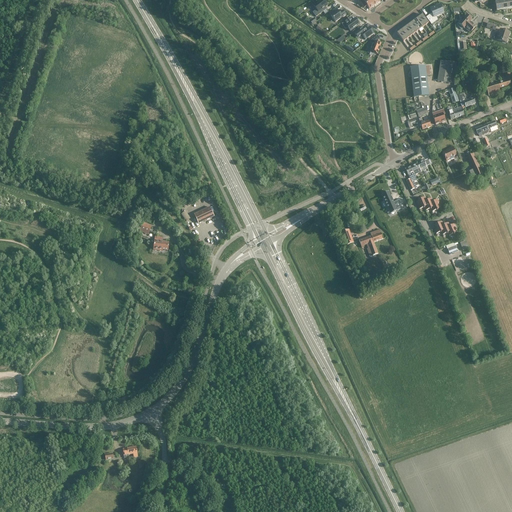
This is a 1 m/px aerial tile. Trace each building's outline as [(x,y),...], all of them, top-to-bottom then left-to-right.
[(316,10),(313,12),(316,17),(326,9),(325,7),(327,5),(323,0),(321,0),(314,6),(316,10)] [(370,0),(357,0),(362,7),(365,5),(369,9),(374,5),(370,0)] [(443,13),(439,5),(430,9),(432,13),(426,17),(431,25),(438,20),(436,16),(443,13)] [(335,8),(329,13),(331,16),(335,22),(342,17),(342,18),(346,15),(342,10),(339,13),(338,11),(337,11),(335,8)] [(422,14),(419,16),(425,25),(428,23),(422,14)] [(464,29),(464,28),(470,33),(475,26),(470,22),(471,20),(466,15),(463,18),(463,17),(460,20),(461,21),(458,24),(464,29)] [(422,27),(425,25),(419,16),(415,19),(422,27)] [(350,18),(341,24),(345,29),(347,27),(350,31),(359,24),(358,23),(359,22),(357,19),(356,20),(355,18),(352,20),(350,18)] [(415,19),(412,21),(419,30),(422,27),(415,19)] [(415,32),(419,30),(412,21),(409,23),(415,32)] [(409,23),(406,26),(412,34),(415,32),(409,23)] [(412,34),(406,26),(403,28),(409,37),(412,34)] [(363,27),(354,33),(357,37),(361,34),(365,40),(374,34),(369,27),(365,30),(363,27)] [(403,28),(400,30),(406,39),(409,37),(403,28)] [(497,40),(506,43),(510,32),(500,29),(499,33),(496,32),(493,38),(497,40)] [(403,41),(406,39),(400,30),(397,33),(403,41)] [(370,42),(372,45),(370,49),(371,49),(370,52),(377,55),(378,51),(379,51),(380,49),(379,48),(381,44),(378,43),(377,42),(380,39),(378,36),(370,42)] [(458,50),(460,50),(466,49),(466,42),(459,43),(459,40),(456,41),(458,50)] [(449,84),(452,64),(440,62),(437,81),(449,84)] [(413,97),(428,95),(425,66),(410,68),(413,97)] [(509,83),(511,82),(509,73),(504,75),(506,80),(485,87),(488,96),(500,92),(499,89),(510,85),(509,83)] [(459,102),(454,88),(448,90),(452,104),(459,102)] [(460,101),(466,99),(463,93),(457,95),(460,101)] [(465,108),(475,104),(473,98),(468,100),(467,99),(462,101),(463,102),(461,103),(461,105),(460,105),(462,108),(465,107),(465,108)] [(418,117),(427,114),(425,108),(416,111),(418,117)] [(451,120),(463,116),(461,108),(448,112),(451,120)] [(441,114),(433,116),(435,125),(441,123),(442,123),(445,122),(443,115),(444,114),(444,112),(443,110),(440,111),(441,114)] [(424,122),(423,118),(418,119),(422,130),(431,127),(428,120),(424,122)] [(491,132),(498,129),(494,121),(475,129),(477,134),(490,129),(491,132)] [(446,162),(457,157),(453,148),(442,153),(446,162)] [(472,179),(482,174),(472,154),(466,157),(472,170),(468,171),(472,179)] [(417,164),(410,167),(414,175),(421,172),(420,169),(426,166),(423,160),(416,163),(417,164)] [(414,175),(410,167),(405,169),(407,175),(410,179),(406,181),(410,190),(414,189),(410,180),(415,178),(414,175)] [(397,209),(402,206),(398,198),(393,200),(388,190),(381,193),(389,212),(397,209)] [(425,201),(425,200),(426,200),(424,197),(417,200),(419,205),(417,205),(419,209),(424,207),(426,206),(424,201),(425,201)] [(431,198),(425,201),(424,201),(426,206),(424,207),(425,210),(430,208),(432,207),(430,203),(432,202),(431,202),(431,201),(432,201),(431,198)] [(430,208),(432,211),(439,208),(437,203),(439,202),(437,200),(431,202),(432,202),(430,203),(432,207),(430,208)] [(198,224),(214,217),(209,208),(194,215),(198,224)] [(442,225),(442,224),(441,221),(434,225),(436,229),(434,230),(436,233),(441,231),(443,230),(441,226),(442,225)] [(448,227),(448,226),(449,225),(448,223),(442,225),(441,226),(443,230),(441,231),(442,235),(447,232),(449,231),(447,227),(448,227)] [(447,232),(449,236),(456,233),(453,227),(455,227),(454,224),(448,227),(447,227),(449,231),(447,232)] [(145,225),(141,233),(149,237),(153,228),(145,225)] [(345,245),(353,243),(348,230),(341,233),(345,245)] [(359,240),(360,245),(367,243),(369,248),(366,249),(369,257),(372,256),(373,256),(373,255),(377,254),(373,242),(383,239),(379,230),(370,233),(371,236),(359,240)] [(155,237),(153,250),(162,251),(162,250),(168,250),(169,243),(162,242),(162,238),(155,237)] [(459,243),(462,251),(468,249),(465,241),(459,243)] [(457,252),(455,246),(447,249),(449,255),(457,252)] [(126,455),(132,454),(133,458),(138,458),(136,447),(122,449),(124,458),(126,457),(126,455)]
